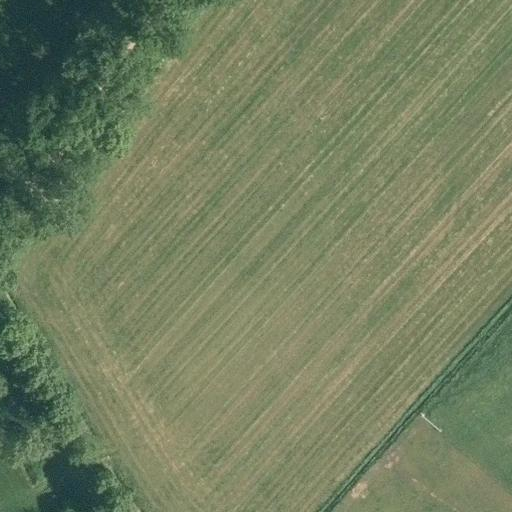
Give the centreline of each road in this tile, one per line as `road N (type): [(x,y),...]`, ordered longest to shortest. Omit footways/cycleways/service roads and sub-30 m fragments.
road 1 (track): [(0,208),(40,171),(170,0)]
road 2 (track): [(121,511),(0,316)]
